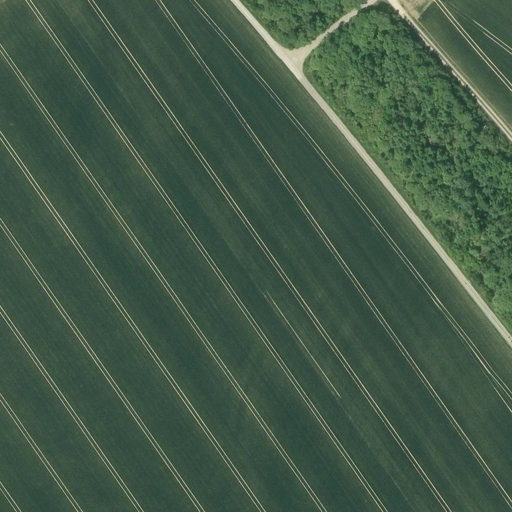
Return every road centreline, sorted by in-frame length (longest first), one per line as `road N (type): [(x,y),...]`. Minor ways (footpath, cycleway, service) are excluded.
road 1 (track): [(294,68),(511,343)]
road 2 (track): [(511,140),(390,0)]
